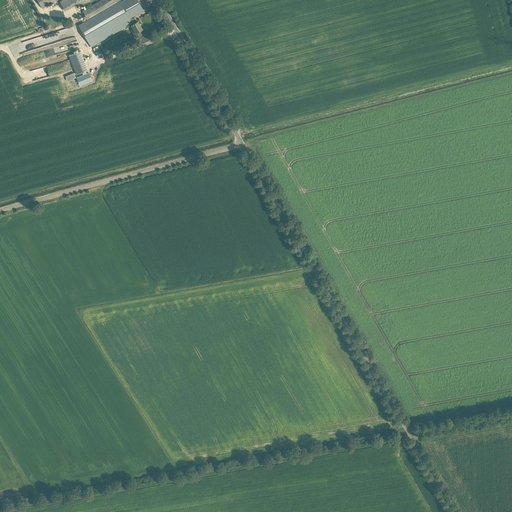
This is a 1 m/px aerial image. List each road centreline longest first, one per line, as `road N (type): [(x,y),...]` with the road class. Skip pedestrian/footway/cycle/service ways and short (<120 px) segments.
road 1 (unclassified): [(413,433),(243,146)]
road 2 (unclassified): [(0,213),(243,146)]
road 3 (unclassified): [(243,146),(158,0)]
